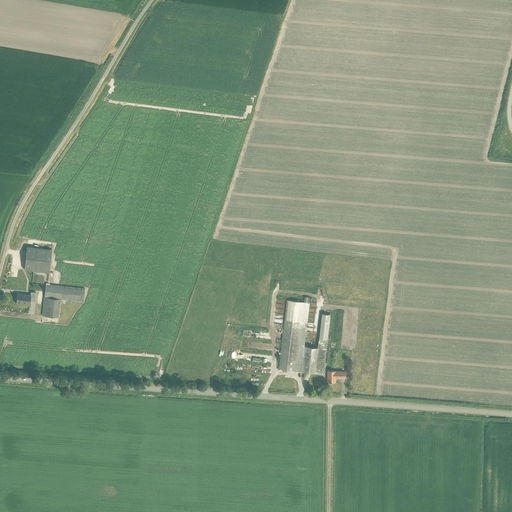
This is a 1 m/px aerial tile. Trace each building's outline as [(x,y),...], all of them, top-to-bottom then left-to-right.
[(27,247),(24,270),(49,272),(52,249),(27,247)] [(85,288),(45,284),(42,316),(58,317),(60,299),(83,302),(85,288)] [(15,299),(15,302),(16,302),(16,303),(24,304),(24,303),(30,304),(30,301),(35,301),(36,292),(31,292),(30,295),(17,294),(16,299),(15,299)] [(309,302),(287,299),(279,369),(301,371),(323,374),(327,341),(319,340),(318,347),(304,346),(309,302)] [(327,339),(331,314),(323,313),(319,338),(327,339)] [(346,378),(346,371),(336,371),(328,370),(327,382),(336,382),(336,378),(346,378)]
